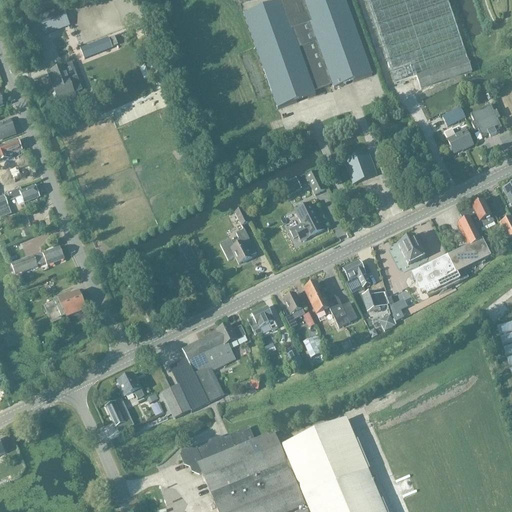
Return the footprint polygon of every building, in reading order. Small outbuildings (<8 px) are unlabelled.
[(288,0),(282,3),(282,2),(243,16),(277,110),(315,96),(314,91),(332,85),(334,90),(372,76),(348,10),(344,0),(288,0)] [(365,0),(394,85),(416,77),(467,60),(447,0),(365,0)] [(51,21),(56,32),(71,26),(66,15),(51,21)] [(108,38),(80,49),(85,61),(112,49),(108,38)] [(138,43),(133,44),(136,55),(141,54),(138,43)] [(472,73),(467,60),(416,77),(421,90),(472,73)] [(51,72),(50,73),(55,86),(52,87),(57,100),(58,100),(59,102),(60,104),(62,105),(74,100),(75,97),(74,94),(82,91),(77,78),(69,81),(64,68),(63,68),(51,72)] [(309,108),(312,116),(319,114),(315,105),(309,108)] [(490,106),(470,116),(474,123),(471,124),(475,132),(478,130),(482,139),(489,135),(490,138),(496,135),(494,132),(501,129),(497,121),(500,119),(496,112),(494,113),(490,106)] [(447,128),(465,119),(460,109),(442,118),(447,128)] [(0,139),(15,134),(11,124),(0,127),(0,139)] [(465,150),(473,146),(465,132),(447,141),(454,154),(465,149),(465,150)] [(7,157),(21,151),(17,141),(3,147),(4,149),(0,150),(0,163),(9,160),(7,157)] [(352,186),(377,176),(368,152),(343,161),(352,186)] [(315,196),(326,191),(317,172),(306,178),(315,196)] [(511,186),(502,192),(510,207),(511,206),(511,186)] [(4,197),(0,198),(0,218),(11,214),(5,201),(9,199),(10,202),(21,198),(23,204),(39,198),(35,187),(21,192),(20,189),(4,196),(4,197)] [(468,248),(482,242),(477,232),(494,223),(491,218),(484,203),(472,208),(473,209),(467,212),(460,215),(463,222),(457,225),(468,248)] [(311,205),(295,213),(301,225),(289,231),(293,240),(298,237),(301,243),(324,231),(311,205)] [(243,228),(248,225),(242,212),(237,214),(243,228)] [(511,218),(499,225),(505,236),(507,241),(511,238),(511,218)] [(251,257),(256,254),(244,230),(236,235),(238,240),(232,243),(230,240),(220,246),(228,262),(235,258),(238,265),(252,259),(251,257)] [(408,266),(425,257),(415,238),(398,246),(408,266)] [(200,268),(187,241),(185,242),(183,241),(182,243),(178,245),(184,256),(169,264),(175,274),(167,278),(173,290),(185,284),(181,276),(192,271),(200,268)] [(448,258),(412,276),(420,292),(421,291),(423,294),(425,293),(428,298),(461,282),(457,274),(481,262),(482,265),(485,263),(484,261),(490,258),(482,242),(469,248),(448,258)] [(47,267),(64,261),(59,249),(37,257),(40,266),(46,264),(47,267)] [(15,276),(37,267),(33,256),(11,265),(15,276)] [(362,289),(370,285),(359,263),(343,270),(349,282),(355,279),(357,283),(359,282),(362,289)] [(317,283),(304,290),(316,315),(328,309),(338,329),(350,324),(339,301),(333,298),(328,305),(317,283)] [(43,287),(45,294),(52,292),(50,285),(43,287)] [(375,296),(374,292),(362,296),(368,313),(387,307),(383,294),(375,296)] [(61,320),(84,311),(78,295),(72,297),(71,295),(54,302),(44,307),(51,324),(61,320)] [(294,321),(302,317),(299,312),(302,310),(295,295),(284,301),(291,316),(294,321)] [(403,301),(391,307),(396,322),(403,318),(400,311),(407,308),(403,301)] [(139,310),(147,307),(144,302),(137,305),(139,310)] [(271,332),(277,329),(267,308),(252,316),(253,318),(247,321),(253,333),(255,337),(262,334),(259,330),(268,325),(271,332)] [(303,319),(307,333),(315,330),(311,317),(303,319)] [(186,360),(169,368),(191,413),(224,397),(212,372),(235,360),(228,346),(237,341),(245,337),(241,328),(232,332),(229,326),(216,332),(217,334),(182,351),(186,360)] [(303,343),(311,359),(326,352),(318,336),(303,343)] [(272,345),(264,349),(267,355),(275,351),(272,345)] [(294,370),(303,366),(296,351),(287,355),(294,370)] [(137,401),(144,397),(136,381),(134,382),(131,376),(119,382),(122,388),(120,388),(125,398),(134,393),(137,401)] [(115,428),(125,424),(116,403),(105,408),(115,428)] [(346,420),(281,447),(308,511),(385,511),(368,472),(346,420)] [(183,453),(181,457),(185,465),(189,467),(191,466),(194,473),(199,475),(202,474),(211,495),(213,499),(214,501),(213,502),(217,511),(291,511),(304,507),(289,470),(288,470),(273,433),(254,442),(249,429),(223,439),(219,438),(209,442),(207,446),(197,450),(193,448),(183,453)]
